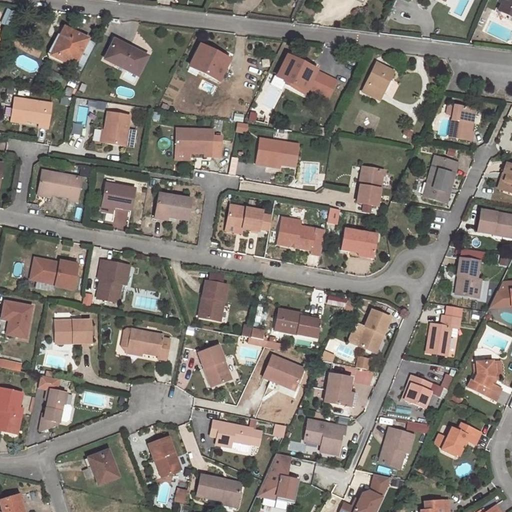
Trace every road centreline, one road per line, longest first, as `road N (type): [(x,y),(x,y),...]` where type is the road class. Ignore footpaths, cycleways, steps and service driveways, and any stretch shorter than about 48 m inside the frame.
road 1 (residential): [(18,0),(511,59)]
road 2 (residential): [(201,256),(359,286),(413,272)]
road 3 (residential): [(413,272),(418,302),(351,466)]
road 4 (residential): [(16,219),(201,256)]
road 5 (residential): [(485,151),(438,251),(413,272)]
road 6 (residential): [(168,403),(40,456)]
